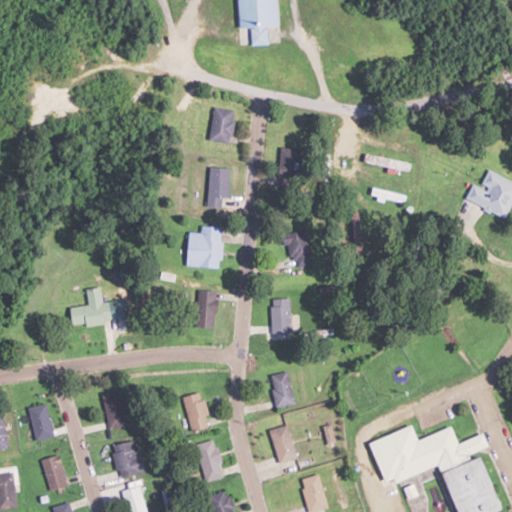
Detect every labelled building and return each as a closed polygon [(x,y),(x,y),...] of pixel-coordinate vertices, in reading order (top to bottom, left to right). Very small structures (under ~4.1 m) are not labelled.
[(234,0),(236,27),(276,25),(274,0),(234,0)] [(225,144),(235,112),(214,106),(204,137),(225,144)] [(297,148),(277,147),(276,179),(296,179),(297,148)] [(328,152),(317,152),(317,191),(328,191),(328,152)] [(411,171),(412,162),(364,154),(362,164),(411,171)] [(205,206),(226,207),(229,168),(208,167),(205,206)] [(505,219),(511,201),(511,180),(486,170),(480,187),(471,183),(463,202),(505,219)] [(184,266),(219,267),(221,226),(201,226),(200,234),(185,233),(184,266)] [(305,230),(282,233),(287,267),(310,263),(305,230)] [(65,307),(68,327),(108,322),(105,301),(99,302),(98,286),(83,288),(85,305),(65,307)] [(214,290),(194,290),(194,327),(214,327),(214,290)] [(269,299),(269,332),(288,332),(288,299),(269,299)] [(268,375),(275,408),(294,403),(286,371),(268,375)] [(98,396),(108,429),(127,424),(117,390),(98,396)] [(188,431),(209,427),(202,392),(181,396),(188,431)] [(33,441),(53,436),(45,403),(25,407),(33,441)] [(269,429),(275,463),(293,459),(287,425),(269,429)] [(366,442),(383,486),(489,448),(483,433),(456,442),(451,427),(415,439),(410,425),(366,442)] [(141,472),(133,439),(109,445),(117,478),(141,472)] [(222,477),(213,439),(193,443),(202,481),(222,477)] [(65,486),(57,454),(39,459),(47,490),(65,486)] [(496,511),(499,511),(481,456),(438,470),(451,511),(496,511)] [(0,508),(15,508),(12,472),(0,472),(0,508)] [(306,511),(325,508),(317,474),(297,478),(305,511),(306,511)] [(145,511),(138,486),(120,491),(126,511),(145,511)] [(233,511),(224,489),(205,497),(211,511),(233,511)] [(49,507),(50,511),(70,511),(67,501),(49,507)]
